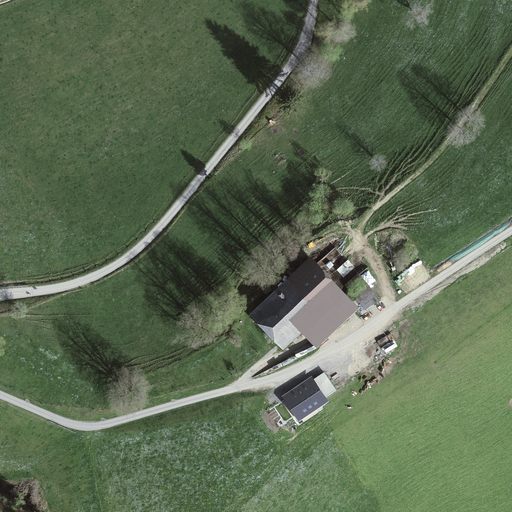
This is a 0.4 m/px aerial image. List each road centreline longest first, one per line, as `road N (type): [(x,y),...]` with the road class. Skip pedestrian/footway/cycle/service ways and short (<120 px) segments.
road 1 (unclassified): [(0,393),(62,421),(95,426),(279,375),(511,230)]
road 2 (unclassified): [(314,0),(289,67),(145,242),(79,281),(0,294)]
